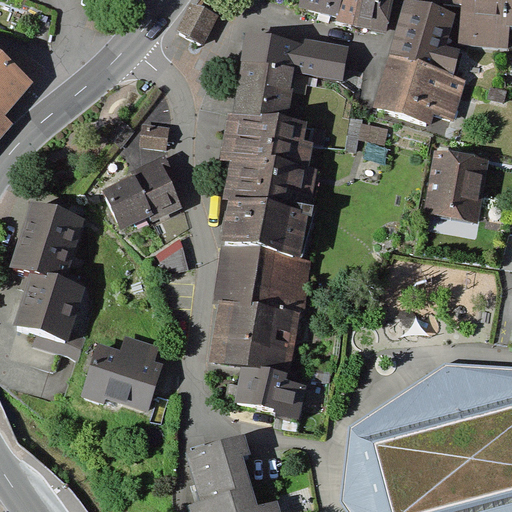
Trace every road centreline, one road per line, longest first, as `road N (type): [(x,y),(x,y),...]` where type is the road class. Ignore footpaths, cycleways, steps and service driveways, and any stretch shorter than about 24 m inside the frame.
road 1 (residential): [(140,34),(195,113),(204,280),(192,347),(201,418)]
road 2 (secondary): [(140,34),(0,164)]
